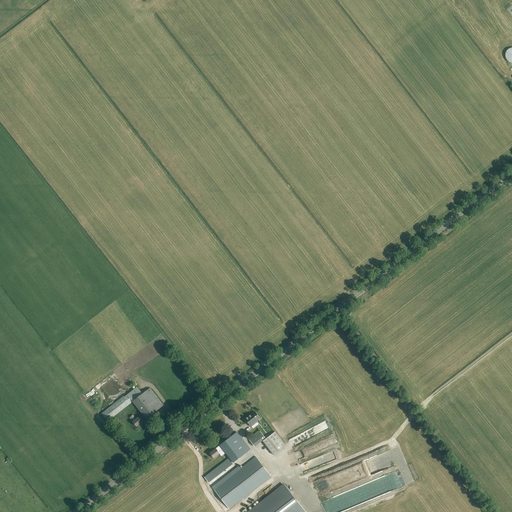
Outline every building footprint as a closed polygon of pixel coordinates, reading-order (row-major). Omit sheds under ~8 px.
[(147,420),(146,419),(160,408),(163,406),(150,388),(143,394),(137,387),(125,397),(124,396),(101,413),(108,421),(133,402),(143,414),(139,417),(137,418),(136,417),(135,418),(133,415),(130,418),(133,421),(132,422),(136,427),(143,422),(142,421),(144,420),(145,422),(147,420)] [(248,416),(244,419),(246,421),(247,423),(248,422),(251,426),(254,424),(254,423),(260,418),(255,412),(249,416),(248,416)] [(257,426),(263,434),(265,432),(259,424),(257,426)] [(220,446),(216,449),(216,448),(210,453),(214,458),(220,454),(221,455),(222,456),(226,453),(233,463),(250,449),(237,432),(229,438),(220,445),(220,446)] [(274,432),(266,439),(260,432),(249,440),(254,447),(263,440),(263,441),(274,455),(286,446),(281,440),(275,432),(274,432)] [(331,453),(323,455),(324,457),(317,459),(319,465),(333,460),(331,453)] [(256,457),(224,482),(214,490),(229,509),(239,501),(271,476),(256,457)] [(305,511),(284,485),(249,511),(305,511)]
